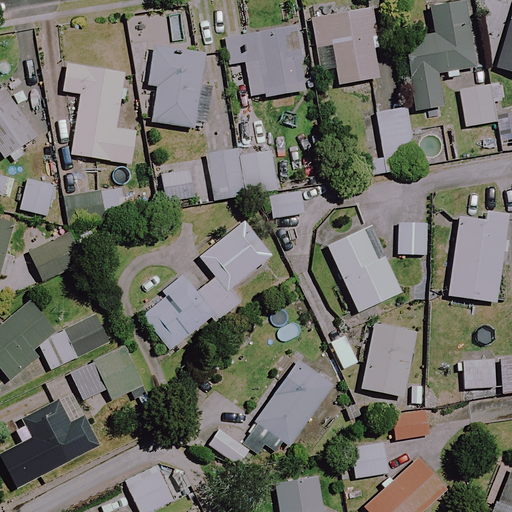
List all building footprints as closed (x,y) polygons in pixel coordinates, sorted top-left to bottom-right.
[(474,68),(461,3),(429,9),(435,36),(403,42),(410,81),(474,68)] [(511,3),(492,69),(511,74),(511,3)] [(378,49),(370,9),(310,22),(320,72),(334,70),(337,87),(377,79),(371,50),(378,49)] [(304,93),(295,30),(225,40),(228,66),(258,62),(263,99),(304,93)] [(188,131),(201,55),(148,46),(140,88),(151,90),(145,124),(188,131)] [(112,130),(121,76),(61,66),(56,94),(74,98),(64,157),(126,168),(132,134),(112,130)] [(494,123),(488,87),(458,92),(463,128),(494,123)] [(0,159),(33,135),(0,89),(0,159)] [(403,109),(374,115),(382,154),(366,157),(370,178),(415,169),(403,109)] [(201,154),(210,202),(242,196),(235,156),(234,148),(201,154)] [(235,156),(242,196),(274,191),(267,150),(235,156)] [(35,152),(35,158),(33,159),(34,171),(37,171),(37,176),(51,175),(49,151),(35,152)] [(192,197),(187,168),(155,173),(160,203),(192,197)] [(46,216),(51,187),(22,182),(17,211),(46,216)] [(58,196),(63,226),(124,216),(119,186),(58,196)] [(302,215),(300,193),(275,196),(277,218),(302,215)] [(505,217),(484,215),(483,221),(456,217),(449,269),(446,269),(442,297),(494,303),(505,217)] [(136,315),(164,349),(205,315),(212,323),(239,301),(227,286),(266,253),(239,220),(194,257),(210,276),(192,291),(177,273),(157,290),(161,295),(136,315)] [(424,225),(396,224),(395,255),(423,256),(424,225)] [(399,294),(370,228),(327,247),(356,313),(399,294)] [(66,232),(23,248),(35,280),(78,264),(66,232)] [(31,353),(37,349),(48,372),(109,345),(96,315),(55,335),(27,303),(0,325),(0,375),(7,383),(36,360),(31,353)] [(413,334),(372,326),(360,390),(400,398),(413,334)] [(341,337),(327,345),(343,372),(356,364),(341,337)] [(139,385),(122,345),(89,359),(106,399),(139,385)] [(246,420),(252,424),(244,436),(270,453),(278,442),(286,447),(328,383),(288,357),(246,420)] [(493,389),(492,361),(460,363),(461,391),(493,389)] [(29,477),(94,444),(67,390),(15,416),(27,438),(13,445),(29,477)] [(426,437),(424,413),(390,417),(393,440),(426,437)] [(386,474),(380,443),(347,449),(353,480),(386,474)] [(421,511),(444,492),(416,461),(363,507),(366,511),(421,511)] [(511,511),(511,469),(504,466),(485,511),(511,511)] [(144,511),(171,500),(158,471),(123,487),(134,511),(144,511)] [(319,511),(316,493),(273,500),(274,511),(319,511)]
